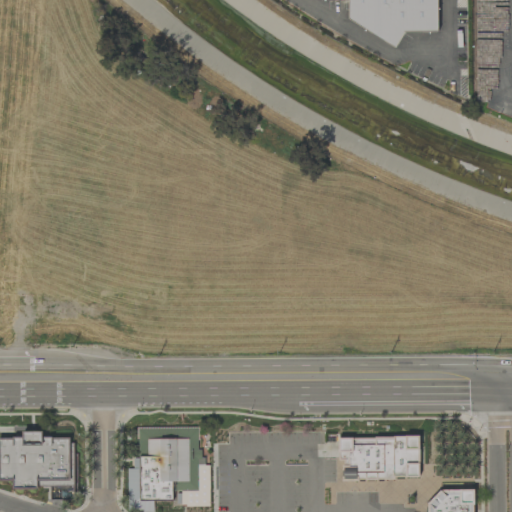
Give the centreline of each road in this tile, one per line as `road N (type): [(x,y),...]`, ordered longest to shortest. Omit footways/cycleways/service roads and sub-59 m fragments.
road 1 (primary): [(34,386),(297,388)]
road 2 (primary): [(297,388),(504,390)]
road 3 (residential): [(504,390),(505,511)]
